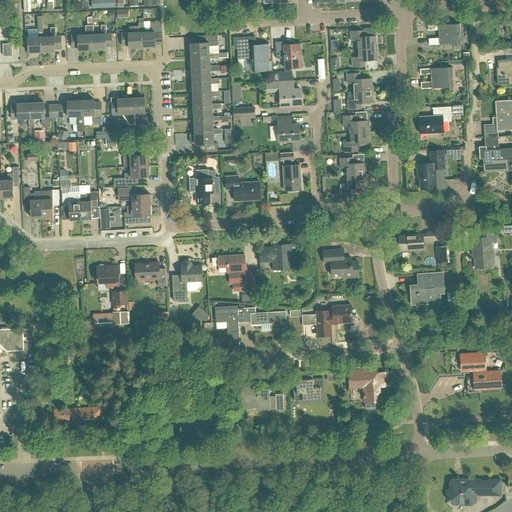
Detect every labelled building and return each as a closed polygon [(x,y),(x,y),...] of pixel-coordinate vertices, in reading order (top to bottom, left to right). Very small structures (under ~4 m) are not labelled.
[(99,0),(91,0),(92,8),(100,8),(99,0)] [(230,30),(247,29),(247,22),(229,23),(230,30)] [(152,33),(144,33),(142,33),(142,48),(155,48),(155,45),(162,45),(162,32),(157,33),(157,23),(152,23),(152,33)] [(140,33),(122,34),(122,46),(129,46),(129,49),(142,48),(142,33),(144,33),(144,24),(139,24),(140,33)] [(440,39),(429,40),(430,46),(462,44),(461,24),(428,26),(429,32),(440,31),(440,39)] [(91,35),(94,35),(93,25),(86,26),(86,35),(71,36),(72,48),(79,48),(79,51),(92,50),(91,35)] [(94,35),(91,35),(92,50),(105,50),(105,47),(112,47),(111,34),(106,34),(106,25),(101,26),(102,35),(94,35)] [(43,37),(41,37),(41,53),(55,52),(55,49),(61,49),(61,36),(56,36),(56,27),(51,27),(51,37),(43,37)] [(41,53),(41,37),(43,37),(43,28),(38,28),(38,37),(28,38),(28,53),(41,53)] [(364,31),(351,32),(351,42),(357,42),(357,50),(377,49),(376,36),(364,37),(364,31)] [(193,37),(194,44),(191,44),(191,57),(210,56),(210,54),(209,46),(218,46),(218,41),(218,36),(193,37)] [(255,37),(237,38),(238,60),(251,60),(251,72),(270,71),(269,55),(270,55),(270,44),(256,45),(255,37)] [(290,42),(276,42),(277,60),(285,60),(285,69),(302,69),(301,44),(291,45),(290,42)] [(3,44),(3,57),(12,56),(12,44),(3,44)] [(366,67),(365,62),(378,61),(377,49),(357,50),(358,58),(352,58),(353,68),(366,67)] [(210,59),(219,58),(219,54),(210,54),(210,56),(191,57),(192,70),(210,69),(210,66),(210,59)] [(511,59),(498,61),(499,72),(498,72),(499,85),(511,84),(511,59)] [(219,66),(210,66),(210,69),(192,70),(192,82),(211,81),(211,78),(211,71),(220,71),(219,66)] [(432,75),(432,83),(421,83),(422,89),(455,87),(454,68),(420,70),(421,75),(432,75)] [(360,73),(347,74),(347,84),(354,84),(354,92),(373,91),(372,79),(360,80),(360,73)] [(212,91),(211,83),(220,83),(220,78),(211,78),(211,81),(192,82),(193,95),(212,94),(212,91)] [(282,107),(302,105),(301,90),(294,90),(294,81),(266,83),(267,92),(281,91),(282,107)] [(212,94),(193,95),(194,107),(212,107),(212,104),(212,96),(221,96),(221,90),(212,91),(212,94)] [(354,100),(348,100),(349,111),(362,110),(361,104),(373,104),(373,91),(354,92),(354,100)] [(144,98),(131,99),(132,114),(135,114),(142,114),(143,123),(148,123),(147,113),(145,113),(144,98)] [(118,100),(118,102),(112,103),(112,115),(130,114),(130,124),(135,123),(135,114),(132,114),(131,99),(118,100)] [(498,125),(485,125),(485,138),(498,137),(498,131),(511,130),(511,100),(496,102),(498,125)] [(85,131),(84,117),(82,117),(81,101),(68,102),(68,118),(77,117),(78,131),(85,131)] [(82,117),(84,117),(92,116),(93,126),(97,125),(97,116),(102,116),(101,103),(95,104),(95,101),(81,101),(82,117)] [(32,119),(34,119),(42,119),(42,128),(47,128),(47,118),(45,118),(44,103),(31,104),(32,119)] [(212,107),(194,107),(194,120),(213,119),(213,117),(213,109),(221,109),(221,103),(212,104),(212,107)] [(34,128),(34,119),(32,119),(31,104),(18,104),(18,107),(11,108),(12,120),(29,119),(30,128),(34,128)] [(49,106),(50,118),(63,118),(63,105),(49,106)] [(234,119),(255,118),(255,107),(233,109),(234,119)] [(444,133),(444,123),(452,123),(451,108),(432,109),(432,117),(420,117),(421,135),(444,133)] [(356,115),(343,116),(343,126),(350,126),(350,134),(369,133),(368,121),(356,121),(356,115)] [(195,132),(213,132),(213,129),(213,122),(222,122),(222,123),(229,122),(229,116),(213,117),(213,119),(194,120),(195,132)] [(292,116),(277,117),(278,126),(279,126),(280,143),(300,141),(299,125),(292,125),(292,116)] [(222,128),(213,129),(213,132),(195,132),(195,145),(200,145),(200,152),(217,151),(217,144),(214,144),(214,134),(223,134),(222,128)] [(135,129),(127,129),(128,138),(135,138),(135,129)] [(149,129),(139,129),(139,138),(149,138),(149,129)] [(358,152),(358,146),(369,145),(369,133),(350,134),(351,142),(344,142),(345,153),(358,152)] [(486,150),(484,150),(485,172),(511,170),(511,148),(499,149),(498,137),(485,138),(486,150)] [(118,148),(118,140),(107,140),(108,148),(118,148)] [(136,149),(121,150),(121,156),(124,156),(125,167),(148,166),(148,155),(136,155),(136,149)] [(437,169),(445,168),(444,150),(430,151),(431,163),(417,164),(418,173),(420,173),(421,189),(438,188),(437,169)] [(284,161),(284,166),(283,166),(285,191),(302,190),(300,166),(293,166),(292,161),(294,161),(294,153),(281,154),(282,161),(284,161)] [(353,158),(340,159),(340,169),(346,168),(346,177),(365,176),(364,163),(353,164),(353,158)] [(131,167),(131,173),(125,173),(125,178),(114,179),(115,187),(127,186),(127,185),(138,184),(138,178),(149,177),(148,166),(125,167),(131,167)] [(2,181),(3,198),(14,198),(13,186),(20,186),(19,167),(12,167),(13,174),(8,174),(8,180),(2,181)] [(216,171),(209,171),(209,170),(198,171),(199,178),(196,178),(196,179),(190,179),(190,193),(197,192),(197,203),(210,203),(210,195),(221,194),(220,177),(216,177),(216,171)] [(239,176),(226,176),(227,190),(235,190),(235,201),(261,200),(260,182),(239,183),(239,176)] [(347,184),(341,185),(342,195),(355,194),(354,188),(366,188),(365,176),(346,177),(347,184)] [(72,191),(72,182),(62,183),(63,192),(72,191)] [(42,218),(41,191),(41,192),(34,192),(34,194),(30,194),(30,187),(23,188),(24,207),(31,207),(31,218),(42,218)] [(138,188),(118,189),(118,202),(132,201),(132,206),(150,205),(150,194),(138,194),(138,188)] [(41,191),(42,218),(53,217),(53,205),(59,205),(58,190),(41,191)] [(80,194),(81,220),(92,219),(91,208),(98,207),(97,192),(86,193),(86,194),(80,194)] [(69,194),(62,194),(63,209),(69,209),(70,220),(81,220),(80,194),(69,195),(69,194)] [(127,207),(127,213),(124,213),(125,224),(140,223),(139,217),(151,216),(150,205),(132,206),(132,207),(127,207)] [(110,229),(109,210),(100,210),(101,229),(110,229)] [(497,230),(481,231),(481,238),(473,238),(474,250),(477,250),(478,268),(495,267),(493,241),(497,240),(497,230)] [(427,234),(399,236),(400,252),(424,250),(423,241),(441,239),(440,232),(427,233),(427,234)] [(272,246),(259,247),(260,261),(273,260),(274,269),(294,268),(293,257),(292,257),(291,243),(272,245),(272,246)] [(449,246),(436,247),(436,258),(437,258),(438,264),(450,264),(449,246)] [(340,250),(324,251),(325,263),(331,263),(332,276),(345,275),(345,278),(359,277),(357,262),(352,262),(351,258),(341,259),(340,250)] [(230,255),(218,256),(219,266),(227,265),(228,272),(230,272),(230,282),(233,282),(234,290),(243,289),(244,291),(256,290),(255,272),(247,272),(247,267),(244,267),(243,253),(230,254),(230,255)] [(172,275),(173,293),(188,292),(187,281),(202,281),(202,265),(193,265),(192,263),(191,261),(189,260),(187,260),(185,260),(184,262),(183,264),(183,266),(182,266),(182,274),(172,275)] [(160,262),(136,263),(136,280),(158,279),(158,286),(167,286),(166,268),(160,268),(160,262)] [(97,266),(95,267),(96,284),(104,284),(104,288),(118,288),(117,266),(103,266),(102,265),(99,265),(97,266)] [(444,273),(417,274),(418,294),(411,294),(412,306),(440,304),(439,288),(445,287),(444,273)] [(128,291),(113,292),(113,310),(121,310),(121,305),(128,305),(128,291)] [(330,307),(330,314),(328,314),(327,311),(315,312),(316,336),(330,335),(329,324),(350,322),(349,305),(330,307)] [(237,306),(215,307),(216,322),(226,321),(227,342),(239,341),(238,323),(250,322),(250,325),(271,324),(271,329),(287,328),(286,311),(255,313),(255,307),(237,308),(237,306)] [(201,309),(194,318),(198,321),(207,321),(209,315),(201,309)] [(128,324),(128,312),(113,312),(114,325),(128,324)] [(168,312),(158,312),(158,321),(169,321),(168,312)] [(103,313),(93,314),(94,323),(103,323),(103,313)] [(0,351),(22,351),(20,329),(0,329),(0,351)] [(51,341),(43,342),(44,353),(51,353),(51,341)] [(69,355),(76,355),(77,358),(81,357),(80,349),(69,349),(69,355)] [(482,352),(460,354),(461,371),(474,370),(475,389),(498,387),(497,370),(483,371),(482,352)] [(352,372),(347,372),(348,389),(363,388),(363,393),(366,393),(366,398),(364,398),(364,402),(365,402),(366,409),(376,408),(376,401),(377,401),(376,392),(379,392),(378,386),(385,386),(384,371),(377,372),(376,369),(352,370),(352,372)] [(307,374),(295,375),(297,389),(292,389),(293,401),(319,399),(319,388),(322,388),(321,379),(307,380),(307,374)] [(282,394),(273,394),(274,396),(269,397),(268,388),(256,389),(256,386),(240,387),(241,409),(254,408),(254,411),(275,409),(275,414),(283,413),(282,394)] [(101,408),(56,410),(56,419),(101,417),(101,408)] [(447,491),(447,496),(447,498),(449,499),(450,501),(452,500),(459,500),(464,505),(471,505),(476,500),(476,495),(501,495),(501,480),(489,480),(487,481),(487,482),(481,482),(481,481),(480,480),(467,479),(467,480),(453,480),(451,482),(451,490),(449,490),(447,491)]
